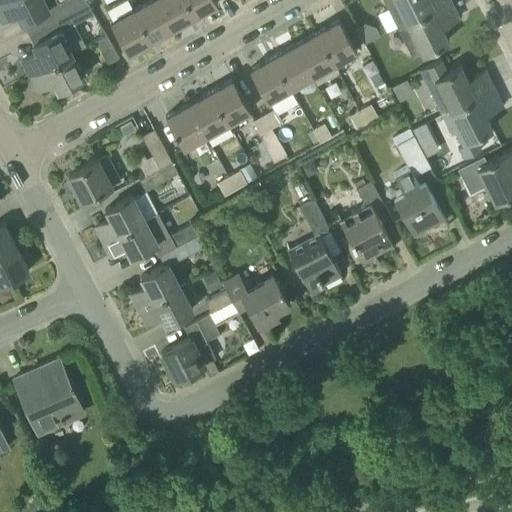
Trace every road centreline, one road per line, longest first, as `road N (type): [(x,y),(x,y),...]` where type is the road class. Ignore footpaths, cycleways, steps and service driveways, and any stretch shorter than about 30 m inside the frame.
road 1 (residential): [(511,247),(188,415),(152,409),(123,374),(82,296)]
road 2 (residential): [(17,157),(305,0)]
road 3 (residential): [(82,296),(17,157)]
